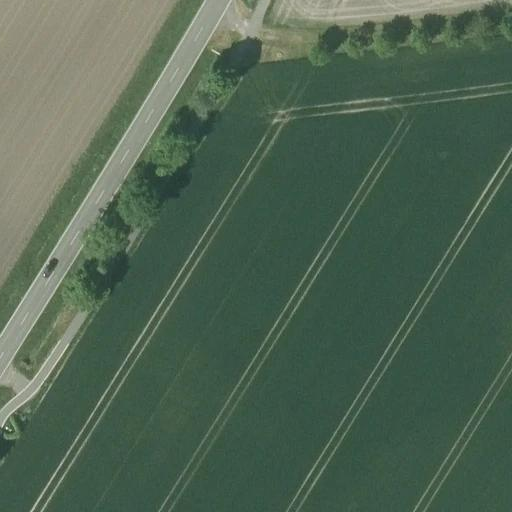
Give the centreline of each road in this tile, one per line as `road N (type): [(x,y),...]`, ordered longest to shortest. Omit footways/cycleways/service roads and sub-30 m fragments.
road 1 (tertiary): [(217,0),(0,356)]
road 2 (track): [(210,14),(252,32),(305,38),(511,14)]
